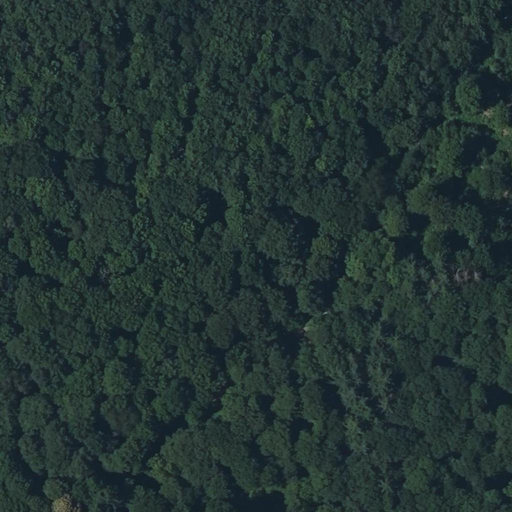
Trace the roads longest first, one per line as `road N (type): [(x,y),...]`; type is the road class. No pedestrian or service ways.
road 1 (track): [(511,13),(458,74),(330,297),(299,331),(245,357),(121,511)]
road 2 (track): [(0,138),(511,273)]
